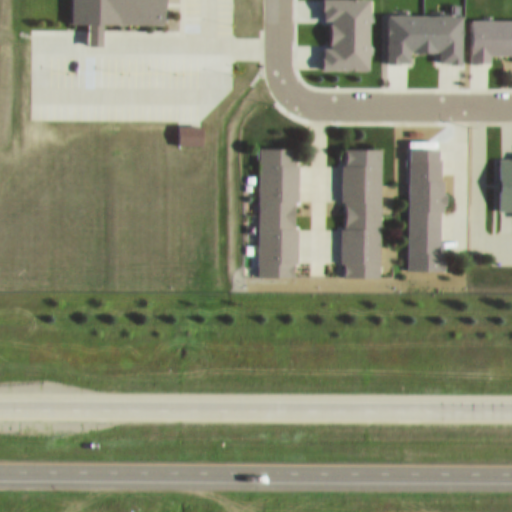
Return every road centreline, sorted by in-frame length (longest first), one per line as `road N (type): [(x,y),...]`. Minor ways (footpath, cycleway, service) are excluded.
road 1 (motorway): [(511,399),(0,396)]
road 2 (motorway): [(0,460),(511,462)]
road 3 (residential): [(511,95),(301,92)]
